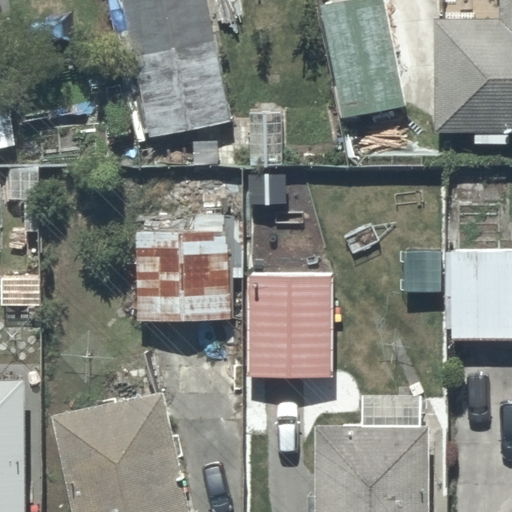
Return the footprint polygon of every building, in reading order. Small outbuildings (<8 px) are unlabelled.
[(233,126),(208,0),(124,0),(125,5),(109,8),(135,141),(152,137),(152,142),(233,126)] [(387,0),(361,0),(319,9),(344,125),(411,110),(387,0)] [(511,0),(501,0),(502,23),(436,24),(438,141),(479,141),(479,149),(511,149),(511,0)] [(0,156),(22,152),(0,48),(0,156)] [(146,238),(140,238),(139,327),(235,327),(235,323),(246,323),(247,220),(222,220),(222,204),(206,203),(206,213),(199,213),(199,233),(146,232),(146,238)] [(511,247),(454,247),(453,280),(446,280),(445,333),(454,334),(453,346),(511,346),(511,247)] [(335,384),(335,282),(333,282),(334,272),(254,272),(254,282),(250,282),(250,383),(335,384)] [(0,511),(30,511),(30,385),(0,385),(0,511)] [(194,511),(169,397),(55,423),(74,511),(194,511)] [(362,431),(316,431),(316,511),(434,511),(434,430),(428,430),(428,401),(362,401),(362,431)]
